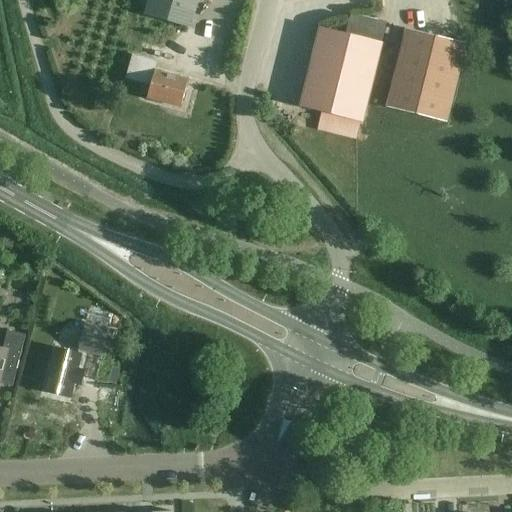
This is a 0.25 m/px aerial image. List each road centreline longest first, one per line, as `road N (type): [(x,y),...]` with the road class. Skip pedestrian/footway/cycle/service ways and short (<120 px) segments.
road 1 (unclassified): [(260,155),(195,184),(168,179),(74,131),(56,112),(24,0)]
road 2 (secondary): [(54,218),(152,288),(310,361)]
road 3 (secondary): [(318,339),(175,261),(54,218)]
road 4 (residential): [(266,469),(238,463),(0,474)]
road 5 (residential): [(266,469),(332,494),(511,486)]
road 6 (secondary): [(310,361),(450,418),(511,423)]
road 7 (secondary): [(511,417),(318,339)]
road 8 (unclassified): [(265,0),(242,95),(260,155)]
road 9 (unclassified): [(260,155),(328,218),(342,259),(338,281)]
